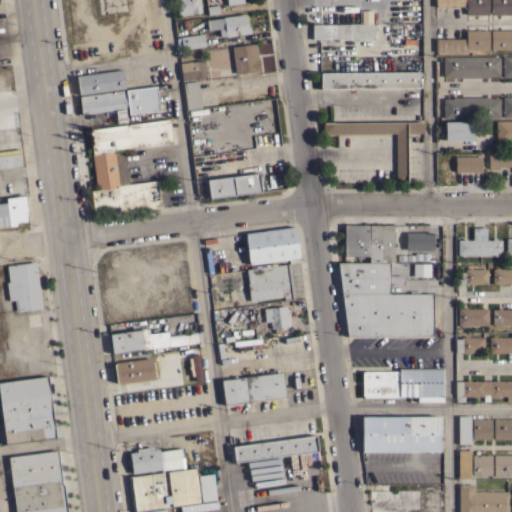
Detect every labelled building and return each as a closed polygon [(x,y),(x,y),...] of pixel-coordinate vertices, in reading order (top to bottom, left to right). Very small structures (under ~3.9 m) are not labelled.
[(199,0),(201,12),(192,13),(192,14),(177,16),(175,0),(199,0)] [(488,0),(488,14),(465,14),(465,6),(435,6),(434,0),(488,0)] [(511,0),(511,14),(490,14),(490,0),(511,0)] [(222,17),(222,16),(246,13),(247,25),(249,25),(250,33),(225,36),(224,35),(219,36),(217,36),(217,33),(219,33),(218,28),(207,30),(206,20),(222,17)] [(374,23),(374,29),(386,29),(386,42),(374,42),(374,38),(312,39),(311,23),(374,23)] [(511,29),(511,49),(490,49),(490,30),(511,29)] [(465,38),(465,30),(488,30),(488,49),(466,49),(466,52),(435,52),(435,38),(465,38)] [(180,37),(180,36),(203,33),(205,46),(204,46),(204,48),(196,49),(196,47),(194,47),(194,49),(188,50),(187,48),(182,49),(182,48),(177,49),(175,38),(180,37)] [(231,46),(255,43),(259,70),(234,73),(231,46)] [(499,56),(499,76),(489,76),(489,77),(452,78),(452,77),(442,77),(442,57),(499,56)] [(511,56),(511,77),(502,77),(501,56),(511,56)] [(204,59),(205,67),(207,67),(207,70),(205,70),(206,77),(181,80),(179,63),(204,59)] [(122,69),(124,88),(78,94),(75,75),(122,69)] [(419,71),(419,88),(320,88),(320,72),(419,71)] [(200,107),(186,108),(183,82),(197,80),(200,107)] [(128,114),(127,107),(79,114),(77,96),(155,85),(159,110),(128,114)] [(452,98),(452,97),(489,96),(489,98),(499,98),(499,117),(442,118),(442,98),(452,98)] [(511,117),(502,117),(501,96),(511,96),(511,117)] [(126,122),(116,123),(114,110),(124,109),(126,122)] [(128,184),(158,180),(161,206),(119,212),(118,206),(93,210),(90,190),(96,190),(91,154),(92,154),(88,129),(169,118),(172,143),(115,151),(124,155),(128,184)] [(511,120),(511,150),(509,150),(509,141),(496,142),(495,121),(511,120)] [(472,121),(473,137),(475,137),(475,139),(473,139),(473,140),(444,141),(444,121),(472,121)] [(422,122),(422,133),(406,133),(407,181),(395,181),(395,133),(322,134),(322,122),(323,122),(422,122)] [(0,160),(0,167),(17,166),(17,149),(0,149),(0,160)] [(511,151),(511,166),(498,166),(498,169),(488,169),(488,166),(483,166),(483,159),(487,159),(487,152),(511,151)] [(481,156),(481,172),(454,172),(454,156),(481,156)] [(258,172),(260,191),(209,198),(206,179),(258,172)] [(0,202),(6,202),(5,197),(20,195),(20,196),(24,196),(27,220),(21,221),(21,224),(19,224),(19,222),(15,222),(16,225),(0,227),(0,202)] [(368,256),(344,256),(344,225),(393,225),(393,262),(389,262),(368,262),(368,256)] [(295,226),(299,258),(249,264),(244,233),(295,226)] [(497,254),(497,256),(494,256),(494,254),(464,254),(464,256),(461,256),(461,254),(457,254),(457,239),(462,239),(462,238),(465,238),(465,239),(472,239),(472,227),(486,227),(486,239),(492,239),(492,238),(496,238),(496,239),(501,239),(501,254),(497,254)] [(405,232),(432,232),(432,250),(405,250),(405,232)] [(41,308),(16,311),(14,299),(8,300),(6,282),(8,282),(6,265),(35,261),(41,308)] [(389,262),(389,294),(433,293),(433,335),(346,336),(337,262),(368,262),(389,262)] [(289,263),(294,298),(283,299),(283,296),(250,301),(246,269),(289,263)] [(473,284),(473,285),(469,285),(469,283),(465,283),(465,285),(456,285),(456,272),(463,272),(463,269),(464,269),(464,268),(468,268),(468,267),(471,267),(471,269),(487,268),(487,284),(473,284)] [(511,283),(501,284),(501,285),(498,285),(498,284),(492,284),(492,272),(490,272),(490,269),(492,269),(492,268),(495,268),(495,267),(499,267),(499,268),(511,268),(511,283)] [(285,305),(286,312),(289,311),(290,324),(288,324),(288,326),(285,326),(286,332),(274,333),(274,328),(271,328),(270,321),(265,322),(263,308),(285,305)] [(462,308),(462,306),(466,306),(466,308),(487,308),(488,325),(465,325),(465,327),(461,327),(461,325),(457,325),(457,308),(462,308)] [(497,309),(497,307),(501,307),(501,309),(511,308),(511,324),(499,325),(499,326),(496,327),(496,325),(492,325),(492,309),(497,309)] [(147,328),(148,333),(167,331),(168,335),(196,331),(197,342),(169,346),(169,345),(143,349),(143,348),(112,353),(109,333),(147,328)] [(492,337),(492,335),(496,335),(496,337),(511,337),(511,331),(511,352),(498,352),(498,353),(494,353),(494,352),(489,352),(489,337),(492,337)] [(464,337),(464,335),(468,335),(468,337),(483,337),(483,352),(471,352),(471,354),(466,354),(466,352),(461,352),(455,352),(455,338),(460,338),(460,337),(464,337)] [(151,357),(152,360),(155,360),(157,377),(154,377),(154,378),(117,383),(117,382),(116,382),(113,364),(116,364),(115,362),(151,357)] [(442,368),(442,402),(417,402),(417,396),(399,396),(399,397),(363,397),(360,397),(360,370),(363,370),(399,370),(399,368),(442,368)] [(230,378),(230,376),(233,376),(234,378),(275,372),(275,369),(278,369),(278,372),(282,371),(285,396),(224,405),(221,380),(230,378)] [(55,437),(5,444),(0,405),(0,381),(47,375),(55,437)] [(466,381),(466,379),(470,379),(470,380),(495,380),(495,379),(498,379),(498,380),(511,380),(511,401),(506,401),(506,397),(497,397),(490,397),(490,401),(483,401),(483,396),(468,396),(468,397),(465,397),(465,396),(462,396),(462,401),(455,401),(455,381),(466,381)] [(470,444),(458,444),(458,415),(470,415),(470,444)] [(439,416),(439,451),(434,451),(434,456),(421,456),(421,451),(361,452),(361,416),(439,416)] [(491,418),(491,439),(471,439),(471,418),(491,418)] [(511,418),(511,439),(493,439),(493,418),(511,418)] [(315,435),(317,451),(234,462),(232,446),(315,435)] [(161,472),(160,469),(131,473),(128,452),(136,451),(136,448),(152,446),(152,449),(158,448),(159,451),(179,448),(182,469),(161,472)] [(470,478),(458,478),(458,450),(470,449),(470,478)] [(15,511),(14,503),(10,504),(10,499),(13,499),(11,481),(9,481),(9,479),(11,479),(8,456),(57,450),(61,484),(63,484),(66,511),(15,511)] [(491,454),(491,475),(472,475),(472,454),(491,454)] [(511,454),(511,475),(493,475),(493,454),(511,454)] [(196,467),(197,475),(212,473),(216,499),(201,501),(201,502),(133,511),(128,476),(161,472),(182,469),(196,467)] [(458,511),(458,484),(474,484),(474,491),(508,491),(508,511),(458,511)] [(370,511),(370,509),(369,509),(369,489),(396,489),(396,485),(419,485),(419,509),(418,509),(418,510),(414,510),(414,509),(406,509),(406,510),(409,510),(409,511),(370,511)]
